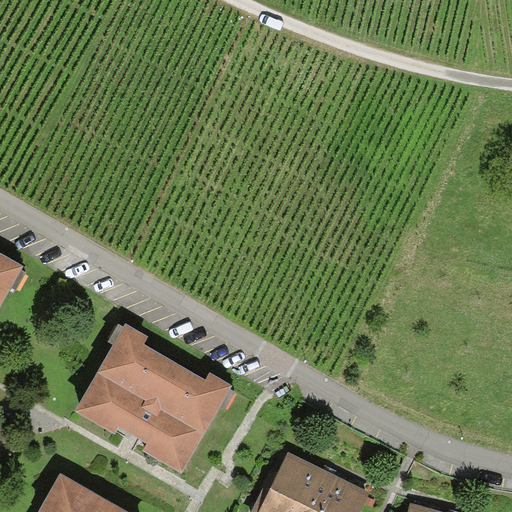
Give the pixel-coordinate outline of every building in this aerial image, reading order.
[(0,310),(23,271),(2,258),(0,261),(0,310)] [(150,340),(120,324),(108,347),(113,349),(75,417),(116,440),(119,433),(148,449),(144,457),(183,478),(231,389),(211,378),(207,386),(144,351),(150,340)] [(280,474),(271,475),(253,511),(362,511),(371,494),(328,474),(288,455),(280,474)] [(122,511),(62,478),(42,511),(122,511)] [(441,511),(412,503),(409,511),(441,511)]
